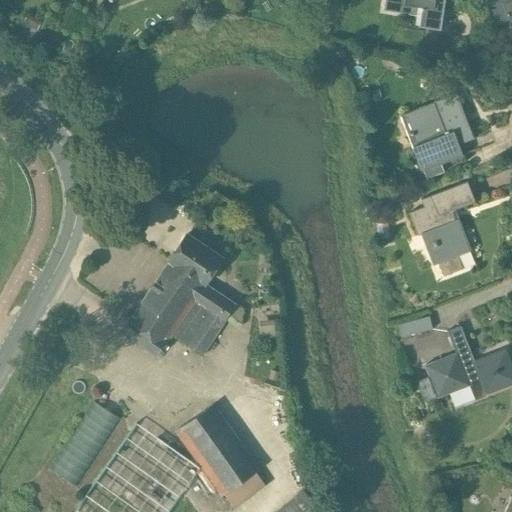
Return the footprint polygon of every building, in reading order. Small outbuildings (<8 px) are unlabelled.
[(384,0),(383,10),(420,16),(419,25),(440,29),(444,6),(454,7),(454,0),(384,0)] [(511,0),(484,0),(495,28),(509,22),(511,28),(511,0)] [(94,27),(103,30),(107,18),(98,15),(94,27)] [(456,92),(400,114),(401,117),(405,116),(416,144),(412,146),(422,171),(424,170),(441,163),(464,154),(460,142),(474,137),(456,92)] [(444,171),(441,163),(424,170),(427,178),(444,171)] [(418,234),(427,231),(444,275),(463,268),(458,255),(471,250),(456,209),(475,202),(467,180),(430,194),(433,202),(409,211),(418,234)] [(376,224),(379,237),(383,240),(388,239),(391,234),(387,221),(383,219),(378,220),(376,224)] [(188,234),(122,333),(158,357),(171,337),(201,357),(236,305),(206,285),(224,258),(188,234)] [(429,318),(398,327),(402,338),(433,329),(429,318)] [(266,338),(277,338),(275,320),(265,321),(266,338)] [(425,364),(430,376),(437,396),(480,379),(485,393),(511,382),(511,366),(505,349),(475,361),(460,324),(447,329),(455,352),(425,364)] [(213,404),(175,431),(221,497),(257,471),(259,470),(213,404)] [(121,422),(95,405),(52,471),(77,488),(121,422)] [(175,460),(176,476),(167,471),(150,471),(146,473),(142,471),(126,471),(126,462),(117,467),(105,460),(74,511),(166,511),(191,471),(187,471),(187,467),(175,460)] [(299,490),(272,511),(303,511),(312,505),(299,490)] [(511,511),(511,491),(502,511),(511,511)]
